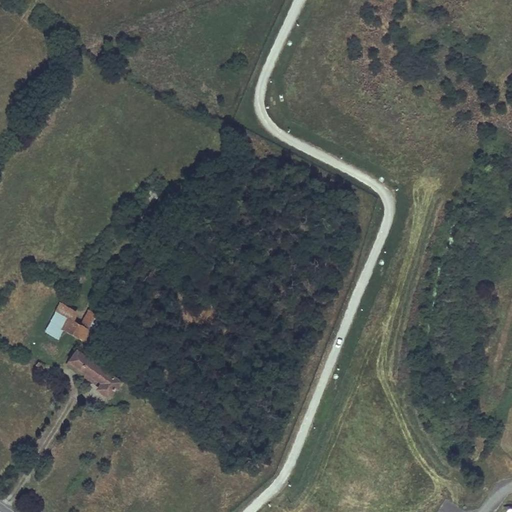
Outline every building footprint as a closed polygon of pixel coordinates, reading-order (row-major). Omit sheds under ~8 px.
[(153,188),(143,199),(150,206),(161,194),(153,188)] [(82,270),(69,287),(75,291),(88,274),(82,270)] [(56,311),(66,317),(69,311),(74,313),(76,311),(61,302),(56,311)] [(92,320),(81,340),(93,347),(94,345),(107,320),(89,309),(85,316),(92,320)] [(60,328),(66,317),(56,311),(45,329),(55,335),(60,328)] [(66,317),(60,328),(81,340),(92,320),(85,316),(80,325),(70,320),(74,313),(69,311),(66,317)] [(105,393),(115,376),(76,350),(69,361),(102,383),(99,388),(105,393)] [(102,383),(69,361),(66,366),(92,384),(99,388),(102,383)] [(37,366),(43,370),(45,366),(40,362),(37,366)] [(115,376),(105,393),(110,397),(122,380),(115,376)]
